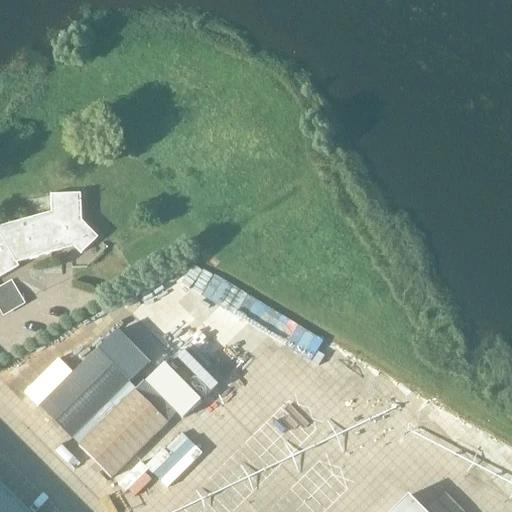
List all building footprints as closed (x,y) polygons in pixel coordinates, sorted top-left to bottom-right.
[(51,214),(0,227),(0,236),(18,269),(19,268),(16,264),(74,248),(81,255),(98,239),(81,222),(80,195),(51,196),(51,214)] [(0,302),(6,299),(13,313),(25,306),(17,292),(11,281),(0,287),(0,278),(18,269),(0,236),(0,302)] [(130,385),(149,366),(114,331),(40,407),(72,438),(128,383),(130,385)] [(326,375),(349,388),(360,369),(336,356),(326,375)] [(78,448),(110,480),(166,424),(175,415),(181,420),(199,403),(164,366),(145,384),(143,383),(135,392),(95,431),(78,448)] [(496,469),(511,476),(511,450),(506,448),(496,469)] [(0,511),(26,511),(0,485),(0,511)] [(110,495),(104,502),(115,511),(123,511),(126,509),(110,495)] [(422,511),(408,498),(393,511),(422,511)]
